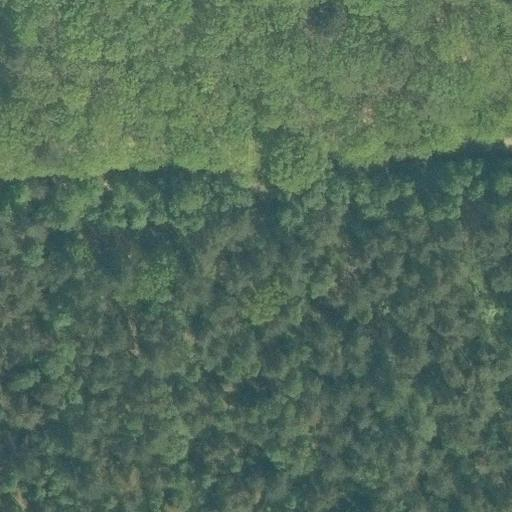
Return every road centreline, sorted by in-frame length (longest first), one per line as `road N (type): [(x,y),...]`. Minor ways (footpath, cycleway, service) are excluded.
road 1 (track): [(344,153),(348,209),(485,511)]
road 2 (track): [(344,153),(0,166)]
road 3 (track): [(511,143),(344,153)]
